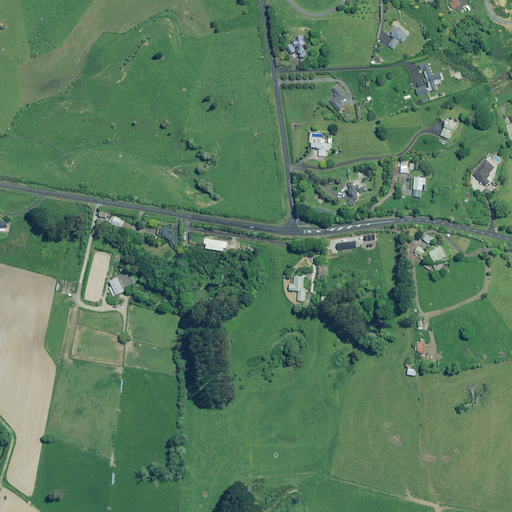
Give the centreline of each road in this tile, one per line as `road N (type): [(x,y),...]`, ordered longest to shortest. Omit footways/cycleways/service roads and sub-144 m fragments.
road 1 (unclassified): [(0,184),(298,230)]
road 2 (unclassified): [(298,230),(263,0)]
road 3 (unclassified): [(298,230),(409,219),(511,239)]
